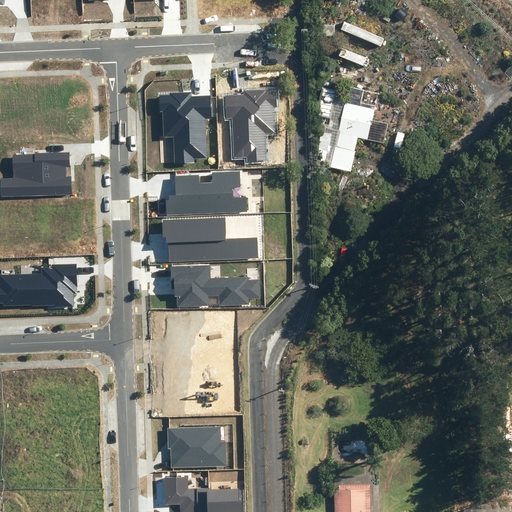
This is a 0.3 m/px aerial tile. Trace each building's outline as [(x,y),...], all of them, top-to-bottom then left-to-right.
[(332,25),(319,25),(319,37),(332,37),(332,25)] [(246,157),(247,162),(267,161),(266,134),(275,134),(274,109),(277,108),(277,92),(267,92),(267,90),(245,91),(245,95),(226,95),(227,117),(232,117),(234,158),(246,157)] [(174,163),(194,162),(194,159),(207,158),(206,119),(211,119),(211,96),(192,96),(192,92),(170,93),(170,95),(160,95),(160,111),(163,111),(163,137),(174,136),(174,163)] [(342,105),(333,150),(352,154),(355,138),(366,140),(372,110),(342,105)] [(335,115),(323,114),(322,128),(334,129),(335,115)] [(0,197),(71,195),(71,177),(66,177),(66,167),(70,167),(70,151),(12,153),(12,177),(0,177),(0,197)] [(166,215),(248,212),(247,197),(233,197),(232,188),(241,188),(240,171),(211,172),(212,183),(199,183),(198,175),(175,176),(176,195),(169,196),(169,200),(166,200),(166,215)] [(169,260),(258,258),(258,237),(226,238),(226,217),(162,219),(162,237),(166,237),(166,243),(169,242),(169,260)] [(77,286),(77,264),(52,264),(52,268),(43,269),(43,274),(0,275),(0,278),(0,288),(0,287),(0,302),(4,302),(4,306),(32,305),(32,306),(54,305),(54,307),(73,307),(73,293),(77,293),(77,287),(77,286)] [(210,278),(210,265),(171,266),(171,289),(174,289),(175,297),(177,297),(177,306),(209,305),(208,296),(219,295),(219,306),(249,305),(249,299),(261,298),(260,279),(248,280),(248,277),(210,278)] [(171,467),(226,466),(225,441),(220,442),(220,427),(167,428),(168,449),(171,449),(171,467)] [(241,511),(241,489),(210,489),(210,488),(188,489),(188,476),(165,477),(165,504),(180,504),(180,511),(241,511)] [(337,489),(333,489),(333,511),(369,511),(369,483),(337,483),(337,489)]
